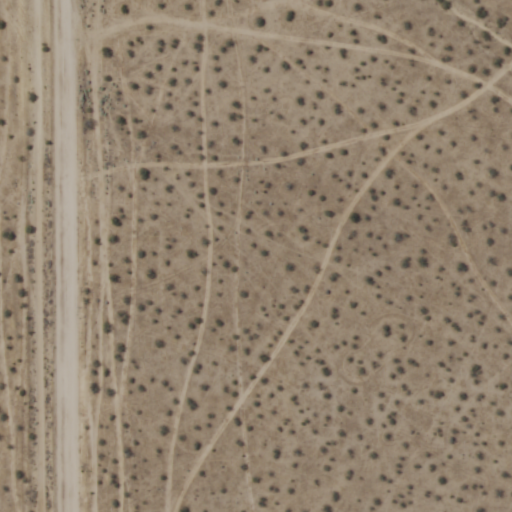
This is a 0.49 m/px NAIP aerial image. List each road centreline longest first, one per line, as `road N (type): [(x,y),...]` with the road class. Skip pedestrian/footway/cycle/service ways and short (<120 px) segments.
road 1 (residential): [(48,511),(45,0)]
road 2 (residential): [(67,0),(69,511)]
